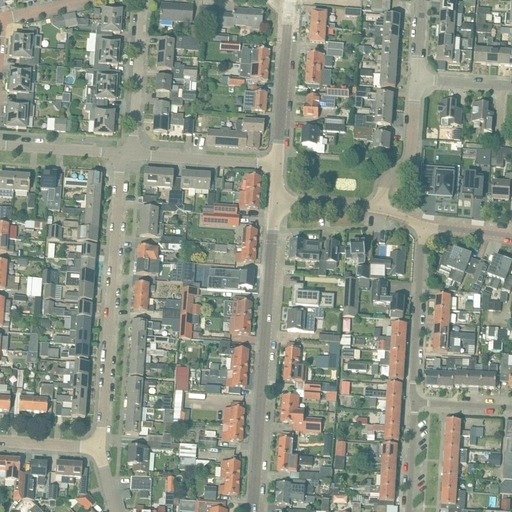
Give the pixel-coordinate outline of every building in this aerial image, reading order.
[(463,6),(469,7),(469,1),(463,0),(463,4),(457,3),(442,2),(441,14),(456,15),(462,15),(463,6)] [(173,6),(161,5),(160,20),(191,22),(192,7),(178,6),(178,8),(173,8),(173,6)] [(213,15),(216,15),(217,9),(201,8),(200,21),(213,22),(213,15)] [(102,9),(102,21),(123,22),(124,13),(121,13),(122,10),(102,9)] [(478,15),(477,24),(486,25),(486,21),(492,22),(492,17),(490,16),(487,16),(487,15),(484,15),(484,9),(478,9),(478,15)] [(253,26),(253,29),(261,29),(262,12),(253,11),(253,12),(243,11),(243,10),(234,10),(234,15),(218,14),(218,27),(234,28),(234,25),(253,26)] [(311,28),(329,29),(334,30),(334,25),(329,25),(329,22),(327,22),(327,13),(312,12),(311,28)] [(75,14),(69,15),(71,27),(77,26),(75,14)] [(441,14),(440,26),(455,27),(456,15),(441,14)] [(66,28),(71,27),(69,15),(63,16),(63,17),(64,22),(66,28)] [(370,30),(375,30),(376,27),(399,29),(400,17),(385,16),(380,15),(380,21),(376,21),(376,24),(370,23),(370,30)] [(51,19),(52,24),(60,29),(66,28),(64,22),(63,17),(63,16),(57,18),(51,19)] [(122,32),(123,22),(102,21),(101,28),(96,27),(96,35),(108,36),(109,33),(120,34),(120,31),(122,32)] [(492,25),(486,25),(477,24),(476,33),(486,34),(492,34),(492,25)] [(454,39),(455,27),(440,26),(440,30),(437,30),(436,37),(439,38),(454,39)] [(399,40),(399,29),(376,27),(375,30),(375,39),(399,40)] [(329,29),(311,28),(310,43),(325,44),(326,36),(328,36),(329,29)] [(10,48),(32,48),(40,49),(41,37),(37,37),(38,31),(36,31),(27,31),(25,30),(24,36),(13,35),(13,38),(11,38),(10,48)] [(207,41),(212,42),(223,43),(228,44),(229,36),(208,34),(207,41)] [(96,35),(94,53),(121,55),(121,45),(119,45),(119,43),(108,42),(109,36),(108,36),(96,35)] [(197,39),(190,38),(190,39),(174,37),(174,42),(159,41),(158,56),(172,57),(173,49),(181,50),(181,51),(198,52),(198,46),(199,39),(197,39)] [(460,39),(454,39),(439,38),(438,50),(453,51),(453,50),(459,51),(460,39)] [(398,52),(399,40),(375,39),(375,46),(383,47),(383,51),(398,52)] [(223,43),(212,42),(211,51),(223,52),(223,50),(233,50),(233,44),(228,44),(223,43)] [(328,43),(327,50),(343,51),(344,44),(328,43)] [(506,44),(500,43),(498,66),(510,67),(511,52),(506,51),(506,44)] [(487,50),(486,65),(498,66),(500,45),(487,45),(487,50)] [(31,60),(32,48),(10,48),(9,56),(12,56),(12,59),(23,59),(22,65),(35,66),(41,66),(41,61),(36,61),(36,60),(31,60)] [(474,64),(486,65),(487,50),(475,49),(475,54),(474,64)] [(252,58),(252,66),(268,67),(269,52),(253,50),(253,51),(247,50),(246,58),(252,58)] [(342,58),(343,51),(327,50),(327,57),(342,58)] [(459,51),(453,50),(453,51),(438,50),(437,62),(459,63),(460,51),(459,51)] [(377,62),(382,63),(397,64),(398,52),(383,51),(382,57),(377,56),(377,62)] [(121,55),(94,53),(93,70),(106,71),(107,65),(118,66),(118,64),(120,64),(121,55)] [(308,54),(307,70),(324,71),(324,67),(332,68),(333,57),(327,57),(325,56),(318,55),(308,54)] [(172,63),(172,57),(158,56),(157,70),(171,71),(171,70),(179,71),(180,64),(172,63)] [(183,76),(196,77),(198,59),(192,58),(191,68),(184,68),(183,76)] [(396,76),(397,64),(382,63),(381,75),(396,76)] [(35,72),(35,66),(22,65),(22,71),(11,70),(11,73),(8,72),(8,82),(29,83),(30,72),(35,72)] [(267,83),(268,67),(252,66),(242,65),(242,73),(251,74),(251,81),(267,83)] [(88,70),(88,75),(93,76),(92,88),(97,88),(118,89),(119,80),(118,80),(117,80),(117,78),(109,77),(109,72),(109,71),(108,71),(106,71),(93,70),(88,70)] [(322,87),(324,71),(307,70),(306,85),(308,85),(308,87),(309,89),(318,89),(319,88),(319,86),(322,87)] [(395,88),(396,76),(381,75),(380,87),(395,88)] [(169,100),(182,100),(195,101),(195,93),(183,92),(184,88),(170,87),(170,79),(156,78),(155,93),(169,93),(169,100)] [(222,78),(221,85),(243,87),(244,79),(222,78)] [(28,95),(29,83),(8,82),(7,91),(9,91),(9,93),(20,94),(20,100),(33,101),(33,95),(28,95)] [(86,99),(85,104),(104,106),(104,100),(115,101),(115,99),(118,99),(118,89),(97,88),(92,88),(87,87),(86,99)] [(257,88),(247,87),(246,87),(245,101),(245,112),(252,113),(264,114),(266,95),(257,94),(257,88)] [(328,87),(328,97),(335,98),(349,99),(349,98),(355,98),(356,89),(350,89),(350,88),(328,87)] [(377,110),(392,111),(393,96),(378,95),(370,95),(371,90),(357,89),(356,98),(368,99),(368,101),(378,102),(377,110)] [(335,98),(328,97),(308,96),(307,105),(304,104),(304,117),(318,118),(319,108),(337,109),(337,108),(336,107),(335,107),(335,98)] [(5,116),(27,118),(33,118),(33,107),(32,106),(33,101),(20,100),(19,106),(8,105),(8,107),(6,107),(5,116)] [(439,106),(439,113),(441,113),(440,120),(440,127),(450,128),(450,125),(460,126),(461,114),(455,114),(455,110),(456,103),(441,102),(441,106),(439,106)] [(89,122),(94,123),(116,124),(116,115),(114,115),(114,112),(103,111),(104,106),(85,104),(85,112),(89,112),(89,122)] [(492,133),(493,114),(487,114),(488,105),(474,104),(472,122),(484,123),(483,132),(492,133)] [(155,105),(154,119),(183,121),(183,115),(168,114),(169,107),(168,106),(155,105)] [(391,126),(392,111),(377,110),(376,117),(367,117),(367,120),(355,119),(354,128),(370,129),(371,125),(391,126)] [(26,129),(27,118),(5,116),(4,125),(7,126),(7,128),(26,130),(26,129)] [(183,121),(154,119),(153,133),(167,134),(167,126),(184,127),(183,135),(192,136),(193,122),(183,121)] [(235,133),(259,134),(263,134),(264,122),(242,121),(236,121),(235,130),(235,133)] [(116,124),(94,123),(93,134),(112,136),(113,133),(115,133),(116,124)] [(344,133),(345,126),(325,125),(324,132),(344,133)] [(354,128),(354,135),(368,136),(367,141),(367,142),(375,143),(375,150),(389,151),(390,136),(376,135),(372,135),(373,130),(370,130),(370,129),(354,128)] [(206,146),(232,148),(233,133),(230,132),(230,129),(220,129),(220,132),(207,131),(206,146)] [(320,138),(321,131),(304,129),(303,138),(301,139),(301,142),(303,144),(303,145),(309,146),(308,152),(324,153),(325,146),(322,146),(323,138),(320,138)] [(259,134),(235,133),(233,133),(232,148),(258,150),(259,134)] [(477,151),(477,165),(490,166),(491,152),(477,151)] [(422,167),(420,184),(436,185),(435,198),(451,199),(453,176),(440,175),(441,168),(422,167)] [(157,188),(159,172),(145,171),(144,187),(157,188)] [(159,172),(157,188),(171,189),(172,173),(159,172)] [(60,201),(60,197),(61,187),(55,186),(55,174),(42,173),(41,183),(41,186),(41,189),(49,190),(48,202),(53,202),(52,212),(60,212),(61,201),(60,201)] [(13,191),(14,176),(0,174),(0,197),(13,198),(13,191)] [(188,196),(194,196),(196,175),(182,174),(181,189),(189,190),(188,196)] [(69,188),(87,189),(101,190),(101,176),(88,175),(87,183),(81,182),(81,183),(69,183),(66,183),(66,188),(69,188)] [(196,175),(194,196),(195,190),(208,191),(209,176),(196,175)] [(511,193),(511,175),(505,175),(504,184),(494,183),(494,190),(493,200),(509,201),(510,193),(511,193)] [(14,176),(13,191),(28,193),(29,177),(14,176)] [(464,176),(463,199),(482,200),(483,177),(464,176)] [(246,193),(259,194),(260,178),(247,177),(246,193)] [(86,203),(100,204),(101,190),(87,189),(86,196),(80,196),(80,197),(72,196),(72,202),(86,203)] [(183,193),(175,193),(175,205),(179,210),(180,211),(184,211),(184,206),(182,206),(183,193)] [(259,194),(246,193),(240,193),(239,209),(257,210),(259,194)] [(99,217),(100,204),(86,203),(85,210),(79,210),(63,209),(62,215),(79,216),(99,217)] [(162,205),(162,211),(162,212),(174,213),(179,210),(175,205),(168,205),(162,205)] [(214,208),(213,215),(236,216),(237,207),(214,206),(214,208)] [(0,220),(11,221),(12,208),(0,207),(0,220)] [(161,225),(162,212),(162,211),(157,211),(141,210),(140,223),(161,225)] [(203,214),(202,224),(238,227),(238,216),(236,216),(213,215),(203,214)] [(62,228),(78,229),(98,231),(99,217),(79,216),(79,223),(63,222),(62,228)] [(161,225),(140,223),(139,237),(161,239),(161,237),(162,237),(163,231),(163,225),(161,225)] [(0,239),(7,240),(16,240),(16,232),(8,231),(8,230),(15,230),(15,227),(8,227),(8,226),(0,225),(0,239)] [(242,243),(255,244),(256,225),(249,225),(248,231),(243,230),(242,243)] [(61,242),(62,228),(49,227),(48,241),(61,242)] [(97,244),(98,231),(78,229),(77,243),(97,244)] [(161,237),(161,239),(160,245),(185,246),(185,239),(162,237),(161,237)] [(6,247),(7,240),(0,239),(0,252),(6,253),(13,253),(13,248),(6,247)] [(291,241),(290,251),(320,253),(320,251),(319,251),(319,243),(291,241)] [(351,248),(346,248),(346,260),(352,260),(352,257),(358,257),(358,265),(365,265),(365,258),(365,242),(359,242),(359,241),(353,241),(353,242),(351,242),(351,248)] [(254,263),(255,244),(242,243),(242,254),(236,254),(235,262),(254,263)] [(320,255),(320,263),(319,277),(326,278),(327,263),(337,264),(338,244),(328,243),(327,255),(320,255)] [(215,245),(214,252),(226,253),(227,249),(227,246),(215,245)] [(81,261),(95,262),(95,248),(82,247),(81,254),(75,254),(75,255),(68,255),(67,260),(81,261)] [(451,287),(453,281),(463,253),(454,249),(449,247),(445,257),(443,257),(440,265),(452,270),(448,279),(446,285),(451,287)] [(138,248),(137,261),(156,262),(157,250),(151,249),(138,248)] [(391,254),(391,260),(371,259),(371,268),(370,280),(385,281),(385,275),(403,276),(404,259),(405,259),(406,249),(399,248),(399,254),(391,254)] [(320,253),(290,251),(289,261),(320,263),(320,255),(320,253)] [(463,253),(453,281),(456,282),(461,284),(464,275),(468,265),(471,256),(463,253)] [(489,288),(493,289),(504,260),(495,257),(490,268),(480,264),(475,277),(472,285),(473,285),(470,294),(478,295),(481,288),(486,275),(488,276),(492,278),(489,288)] [(472,259),(467,274),(475,277),(480,264),(481,262),(472,259)] [(511,263),(504,260),(493,289),(497,290),(500,280),(504,282),(502,289),(503,290),(502,292),(508,293),(509,294),(511,286),(511,277),(507,275),(511,263)] [(81,261),(80,274),(94,275),(95,262),(81,261)] [(149,275),(157,276),(158,263),(156,262),(137,261),(136,275),(149,276),(149,275)] [(0,276),(5,277),(6,269),(12,270),(13,265),(6,264),(6,263),(0,262),(0,276)] [(182,288),(193,289),(195,264),(184,264),(183,273),(182,283),(182,288)] [(358,267),(357,279),(360,279),(370,280),(371,268),(358,267)] [(253,273),(243,272),(214,270),(214,280),(208,279),(207,290),(235,292),(245,293),(245,289),(252,289),(253,273)] [(43,272),(42,286),(45,286),(53,286),(53,272),(43,272)] [(171,273),(170,282),(171,282),(182,283),(183,273),(179,273),(176,273),(171,273)] [(93,288),(94,275),(80,274),(79,281),(66,280),(65,287),(93,288)] [(15,278),(5,277),(0,276),(0,290),(18,291),(18,285),(14,285),(15,278)] [(27,290),(41,291),(42,280),(28,279),(27,290)] [(359,289),(360,280),(346,279),(344,311),(358,311),(359,289)] [(360,280),(359,289),(369,289),(370,280),(360,279),(360,280)] [(387,297),(387,283),(374,283),(373,304),(391,305),(390,318),(403,319),(405,298),(387,297)] [(134,298),(148,299),(148,292),(154,292),(155,287),(149,286),(135,285),(134,298)] [(55,300),(55,286),(45,286),(45,300),(55,300)] [(294,286),(292,307),(301,307),(306,308),(313,308),(319,308),(337,310),(337,297),(319,296),(304,295),(304,289),(305,287),(303,286),(294,286)] [(92,302),(93,288),(65,287),(79,288),(79,294),(65,293),(65,301),(92,302)] [(182,293),(182,296),(193,297),(198,298),(199,290),(193,289),(182,288),(182,293)] [(193,306),(193,297),(182,296),(181,302),(181,311),(180,315),(192,316),(193,306)] [(437,296),(436,310),(450,311),(451,297),(437,296)] [(232,302),(230,319),(250,320),(251,298),(241,297),(238,297),(233,297),(233,302),(232,302)] [(147,307),(148,299),(134,298),(133,312),(147,313),(147,312),(153,313),(153,307),(147,307)] [(0,299),(0,313),(3,314),(10,314),(10,307),(10,302),(4,301),(4,300),(0,299)] [(43,316),(52,317),(53,303),(44,302),(43,316)] [(466,302),(465,310),(473,311),(473,303),(466,302)] [(77,319),(90,320),(91,306),(78,305),(78,311),(68,311),(68,313),(64,313),(63,318),(70,318),(77,319)] [(319,308),(301,307),(292,307),(295,307),(294,314),(289,314),(288,332),(298,332),(313,334),(315,319),(324,319),(324,309),(319,309),(319,308)] [(162,310),(162,319),(180,320),(180,315),(181,311),(173,311),(162,310)] [(449,325),(450,311),(436,310),(435,324),(449,325)] [(459,321),(466,321),(469,321),(469,316),(466,315),(466,312),(460,312),(459,321)] [(3,314),(0,313),(0,327),(2,327),(8,327),(9,322),(2,322),(3,314)] [(179,327),(178,339),(191,340),(192,316),(180,315),(180,320),(179,327)] [(70,318),(70,332),(76,332),(90,333),(90,320),(77,319),(70,318)] [(162,319),(161,326),(172,327),(179,327),(180,320),(162,319)] [(230,327),(229,334),(239,335),(248,336),(250,320),(230,319),(230,327)] [(41,320),(41,328),(49,329),(50,321),(41,320)] [(132,322),(132,336),(145,337),(152,338),(152,331),(159,332),(160,324),(146,323),(142,323),(132,322)] [(393,324),(392,339),(406,339),(407,325),(393,324)] [(454,340),(467,340),(475,341),(475,335),(449,333),(449,325),(435,324),(434,338),(454,340)] [(486,329),(486,341),(498,341),(499,329),(486,328),(486,329)] [(90,333),(76,332),(70,332),(69,338),(54,337),(54,338),(54,344),(75,346),(89,347),(90,333)] [(324,334),(324,343),(330,343),(331,343),(341,344),(341,336),(341,335),(324,334)] [(145,337),(132,336),(131,349),(151,351),(151,345),(155,346),(155,344),(168,345),(168,339),(152,338),(145,337)] [(344,350),(350,350),(351,337),(341,336),(341,344),(340,350),(344,350)] [(386,338),(385,352),(405,354),(406,339),(392,339),(386,338)] [(454,340),(434,338),(433,353),(453,354),(454,340)] [(230,372),(246,373),(247,351),(229,350),(230,343),(219,342),(203,341),(203,346),(219,347),(218,355),(231,356),(230,372)] [(339,371),(340,350),(341,344),(331,343),(330,343),(329,358),(317,357),(316,369),(328,370),(339,371)] [(287,344),(286,366),(305,367),(306,352),(300,351),(301,347),(294,347),(295,345),(287,344)] [(88,360),(89,347),(75,346),(75,352),(68,352),(68,354),(61,354),(61,359),(88,360)] [(131,349),(130,363),(150,364),(150,357),(163,357),(166,357),(167,352),(163,352),(151,351),(131,349)] [(350,350),(344,350),(343,360),(354,360),(354,351),(350,350)] [(405,354),(385,352),(385,360),(381,360),(380,366),(404,368),(405,354)] [(510,388),(511,388),(511,367),(508,367),(509,355),(502,355),(501,373),(510,374),(510,388)] [(425,387),(439,388),(440,368),(441,360),(435,360),(434,369),(426,368),(425,387)] [(440,368),(439,388),(453,389),(455,360),(447,360),(446,368),(440,368)] [(455,360),(453,389),(454,389),(454,387),(467,388),(468,367),(463,367),(463,360),(455,360)] [(467,388),(481,389),(482,375),(476,374),(476,361),(469,361),(469,367),(468,367),(467,388)] [(70,377),(87,378),(88,364),(75,363),(69,363),(68,371),(56,370),(54,370),(50,372),(50,373),(54,374),(54,375),(55,375),(70,377)] [(150,364),(130,363),(129,377),(143,378),(143,372),(149,372),(149,370),(163,371),(163,366),(150,365),(150,364)] [(286,366),(285,382),(296,383),(295,390),(293,390),(293,391),(295,391),(305,391),(320,393),(337,394),(337,385),(321,384),(306,383),(303,383),(304,375),(306,375),(307,368),(305,368),(305,367),(286,366)] [(404,382),(404,368),(380,366),(390,367),(389,381),(404,382)] [(482,375),(481,389),(496,390),(497,376),(498,376),(498,366),(490,366),(490,367),(483,367),(482,375)] [(177,369),(176,391),(181,392),(184,392),(188,392),(189,369),(177,369)] [(246,373),(230,372),(227,372),(226,388),(228,388),(227,395),(228,395),(228,394),(240,395),(240,396),(240,389),(245,389),(246,373)] [(53,389),(73,390),(87,391),(87,378),(70,377),(69,382),(67,382),(67,385),(53,384),(53,389)] [(128,380),(128,394),(147,396),(148,387),(155,387),(156,382),(128,380)] [(40,400),(34,400),(33,413),(46,414),(47,401),(51,401),(52,386),(41,385),(40,400)] [(367,398),(376,398),(387,399),(401,400),(402,386),(388,385),(387,393),(377,393),(377,390),(370,389),(370,394),(367,393),(367,398)] [(205,386),(205,394),(219,395),(220,387),(205,386)] [(87,391),(73,390),(73,397),(56,396),(56,403),(72,404),(86,405),(87,391)] [(9,393),(0,391),(0,411),(9,412),(10,399),(9,399),(9,393)] [(175,391),(174,412),(173,422),(182,423),(184,392),(181,392),(176,391),(175,391)] [(305,391),(304,400),(321,401),(320,393),(305,391)] [(33,413),(34,400),(26,399),(26,393),(21,392),(21,399),(20,399),(19,412),(33,413)] [(128,394),(127,408),(141,409),(141,403),(147,403),(147,401),(154,402),(155,396),(147,396),(128,394)] [(161,396),(160,410),(165,410),(170,411),(171,397),(161,396)] [(297,411),(298,399),(293,398),(284,397),(283,410),(297,411)] [(376,407),(376,398),(367,398),(367,400),(370,400),(369,407),(376,407)] [(401,414),(401,400),(387,399),(386,413),(401,414)] [(86,405),(72,404),(72,410),(66,410),(62,410),(62,406),(56,405),(55,416),(85,419),(86,405)] [(224,409),(223,422),(242,423),(244,404),(231,404),(231,409),(224,409)] [(127,408),(126,421),(145,422),(146,414),(153,415),(154,410),(141,409),(127,408)] [(305,412),(297,411),(283,410),(282,423),(304,425),(303,432),(321,433),(322,420),(304,419),(305,412)] [(386,413),(385,427),(400,428),(401,414),(386,413)] [(153,423),(145,422),(126,421),(125,435),(139,436),(139,429),(152,430),(153,423)] [(447,421),(446,435),(460,436),(470,437),(476,437),(483,437),(484,429),(477,428),(477,429),(471,428),(470,432),(460,432),(461,422),(447,421)] [(241,442),(242,423),(223,422),(223,425),(228,425),(228,434),(223,433),(222,441),(241,442)] [(399,442),(400,428),(385,427),(374,426),(367,426),(363,426),(363,430),(363,435),(367,435),(367,441),(375,441),(375,436),(374,436),(374,432),(385,433),(384,441),(399,442)] [(281,434),(279,456),(292,457),(292,454),(293,441),(287,440),(288,434),(281,434)] [(163,435),(163,437),(162,444),(171,445),(172,435),(163,435)] [(446,435),(445,449),(459,450),(460,441),(460,436),(446,435)] [(215,439),(205,438),(198,438),(197,446),(216,447),(216,439),(215,439)] [(171,445),(162,444),(148,443),(147,449),(129,448),(128,465),(133,465),(133,466),(135,466),(134,472),(133,472),(135,472),(135,477),(147,477),(147,473),(149,450),(171,452),(171,450),(177,450),(177,445),(171,445)] [(179,451),(178,471),(194,472),(194,471),(195,462),(196,447),(180,445),(179,451)] [(383,445),(382,460),(397,461),(398,446),(383,445)] [(445,449),(444,463),(458,464),(459,450),(445,449)] [(313,459),(292,457),(279,456),(278,472),(297,473),(297,466),(312,467),(313,459)] [(492,456),(491,466),(499,467),(499,456),(492,456)] [(220,478),(220,479),(221,479),(225,479),(238,480),(240,458),(232,457),(231,463),(227,463),(221,462),(220,469),(220,478)] [(397,461),(382,460),(372,459),(361,459),(347,458),(347,464),(362,465),(362,464),(382,465),(381,474),(396,474),(397,461)] [(5,473),(5,479),(12,480),(15,480),(14,493),(22,494),(23,484),(23,481),(24,478),(24,474),(19,474),(19,470),(20,460),(6,459),(5,473)] [(22,494),(22,500),(31,501),(32,501),(34,481),(31,481),(32,477),(38,477),(37,486),(44,487),(46,464),(31,463),(31,473),(30,475),(24,474),(24,478),(23,481),(23,484),(22,494)] [(67,485),(69,464),(56,463),(55,477),(62,478),(61,484),(67,485)] [(444,463),(443,477),(457,478),(458,464),(444,463)] [(82,465),(69,464),(67,485),(73,485),(74,479),(81,479),(82,465)] [(511,480),(511,467),(504,467),(503,480),(511,480)] [(482,470),(481,479),(492,479),(493,470),(482,470)] [(331,482),(331,475),(300,473),(300,480),(331,482)] [(395,489),(396,474),(381,474),(381,488),(395,489)] [(147,478),(147,477),(135,477),(131,477),(131,485),(130,491),(140,491),(148,491),(151,492),(151,485),(151,478),(147,478)] [(457,492),(457,478),(443,477),(443,491),(457,492)] [(219,487),(219,494),(227,495),(237,496),(238,480),(225,479),(224,487),(220,487),(219,487)] [(500,494),(502,494),(511,495),(511,481),(505,481),(501,485),(500,494)] [(277,495),(315,498),(318,498),(319,493),(315,493),(315,492),(305,491),(292,490),(293,485),(277,484),(277,495)] [(330,497),(339,497),(347,498),(347,494),(339,494),(340,485),(330,485),(330,497)] [(490,485),(490,493),(499,494),(499,486),(490,485)] [(375,505),(383,506),(391,506),(391,502),(394,503),(395,489),(381,488),(364,487),(357,486),(356,490),(362,494),(371,494),(371,495),(380,495),(380,499),(369,498),(369,505),(375,505)] [(48,501),(56,502),(57,487),(49,487),(48,501)] [(204,488),(204,500),(215,501),(215,488),(204,488)] [(443,491),(442,506),(443,506),(443,510),(447,510),(462,511),(465,511),(466,493),(457,492),(443,491)] [(173,500),(173,494),(167,494),(165,494),(165,506),(173,507),(173,505),(173,501),(173,500)] [(315,498),(277,495),(276,506),(291,507),(291,503),(304,504),(304,503),(315,504),(315,498)] [(95,503),(88,496),(75,500),(87,511),(95,503)] [(22,501),(12,511),(26,511),(29,509),(31,511),(41,511),(31,501),(22,501)] [(180,501),(179,511),(183,511),(194,511),(195,502),(180,501)] [(197,501),(195,511),(226,511),(227,511),(224,511),(225,503),(197,501)]
